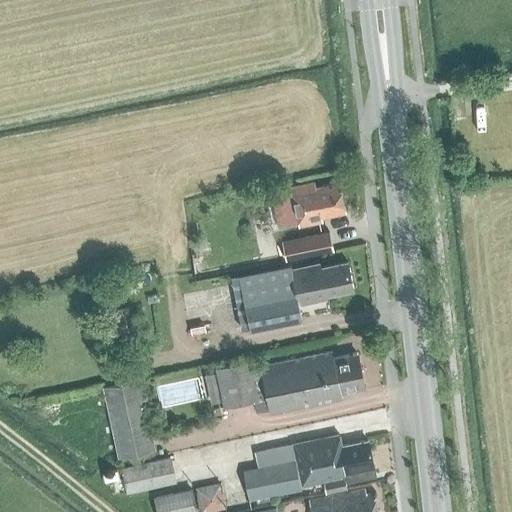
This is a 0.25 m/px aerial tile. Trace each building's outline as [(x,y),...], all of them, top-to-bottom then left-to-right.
[(344,212),(338,182),(314,187),(313,182),(289,187),(290,190),(270,194),(277,227),(298,222),(299,227),(322,222),(321,217),(344,212)] [(299,238),(303,256),(335,248),(331,231),(299,238)] [(352,289),(347,262),(320,267),(319,263),(291,269),(290,264),(230,276),(241,330),(300,318),(298,305),(317,301),(316,297),(352,289)] [(111,315),(115,335),(127,332),(123,313),(111,315)] [(216,373),(222,401),(223,406),(265,397),(269,414),(341,399),(340,393),(363,388),(356,353),(333,358),(331,351),(260,366),(251,368),(249,360),(214,367),(216,373)] [(123,357),(112,360),(116,375),(126,372),(125,365),(123,357)] [(154,450),(139,379),(103,386),(118,457),(154,450)] [(269,502),(268,495),(300,488),(299,486),(322,481),(325,493),(346,488),(344,481),(374,475),(367,440),(340,446),(338,434),(254,451),(257,467),(242,470),(248,499),(255,497),(257,504),(269,502)] [(175,482),(169,457),(120,468),(126,493),(175,482)] [(196,511),(191,488),(153,496),(156,511),(196,511)] [(365,495),(364,489),(308,500),(310,511),(376,511),(373,493),(365,495)]
